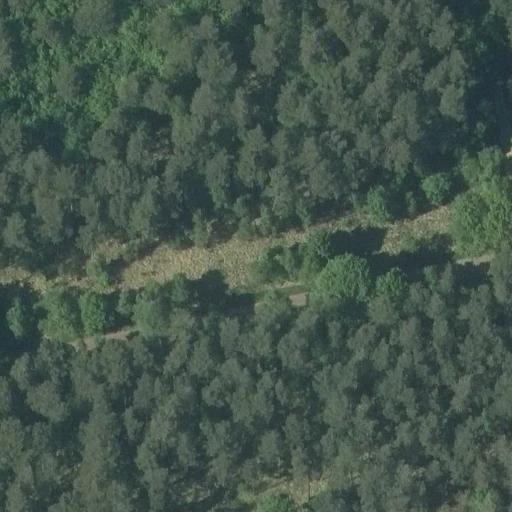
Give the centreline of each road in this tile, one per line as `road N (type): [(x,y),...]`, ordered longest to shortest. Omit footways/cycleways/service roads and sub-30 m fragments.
road 1 (unclassified): [(0,370),(511,256)]
road 2 (track): [(477,0),(511,172)]
